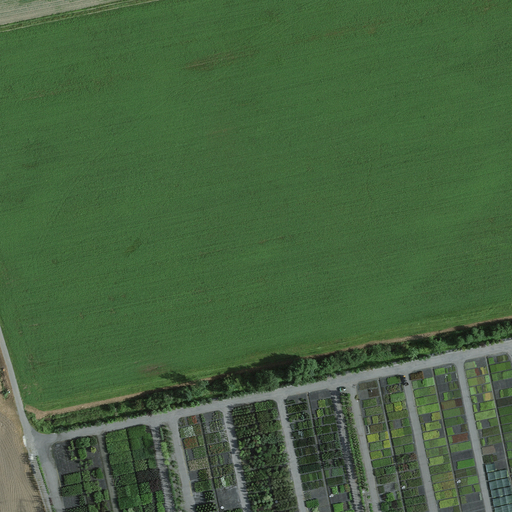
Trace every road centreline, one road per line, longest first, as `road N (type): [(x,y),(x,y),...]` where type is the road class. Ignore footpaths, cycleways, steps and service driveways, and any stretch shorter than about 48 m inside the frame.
road 1 (track): [(30,442),(511,344)]
road 2 (track): [(51,511),(0,335)]
